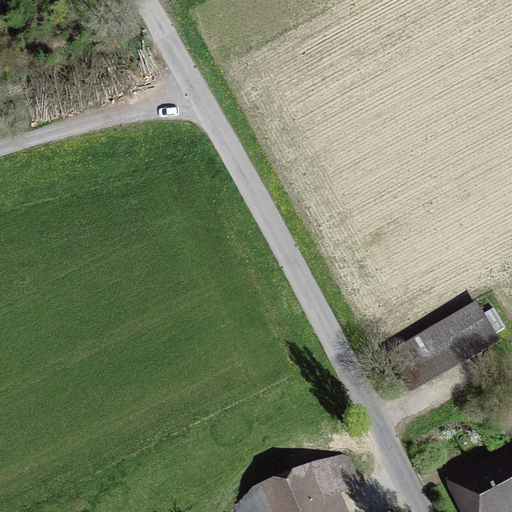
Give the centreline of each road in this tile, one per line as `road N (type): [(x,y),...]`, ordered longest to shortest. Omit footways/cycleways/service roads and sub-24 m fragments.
road 1 (unclassified): [(146,0),(420,511)]
road 2 (track): [(0,147),(199,96)]
